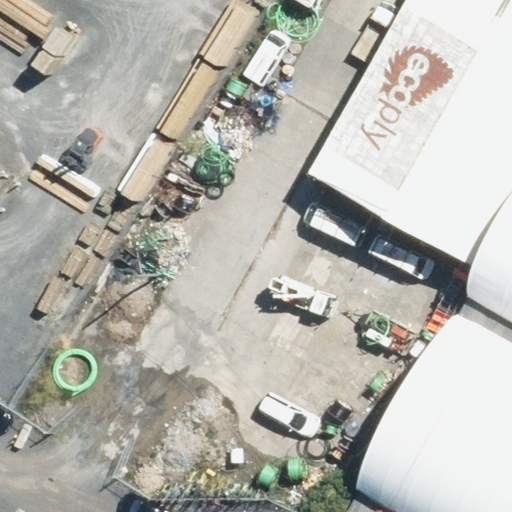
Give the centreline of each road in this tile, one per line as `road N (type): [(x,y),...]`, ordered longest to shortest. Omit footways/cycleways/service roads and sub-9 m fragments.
road 1 (unknown): [(127,428),(390,0)]
road 2 (unknown): [(87,493),(127,428),(247,463),(279,460),(305,445),(384,323)]
